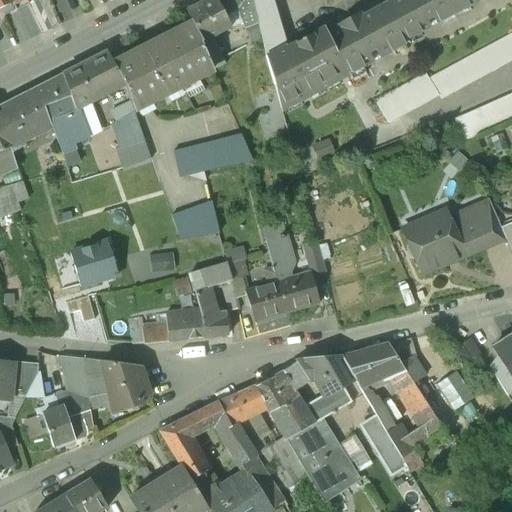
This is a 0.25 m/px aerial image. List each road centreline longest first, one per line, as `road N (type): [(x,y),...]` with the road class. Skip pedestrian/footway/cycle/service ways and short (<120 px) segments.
road 1 (residential): [(0,504),(246,362)]
road 2 (residential): [(246,362),(511,303)]
road 3 (residential): [(0,339),(246,362)]
road 4 (residential): [(173,0),(0,91)]
